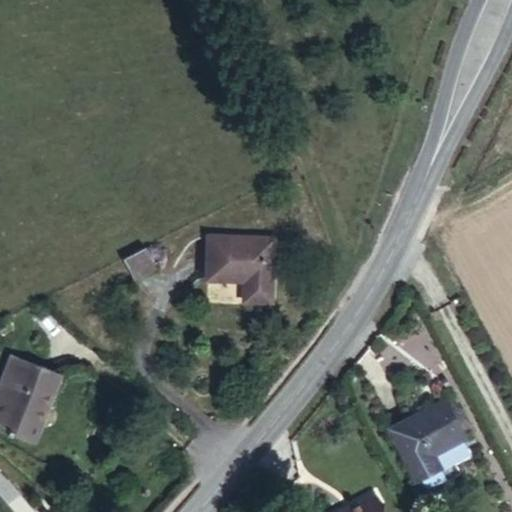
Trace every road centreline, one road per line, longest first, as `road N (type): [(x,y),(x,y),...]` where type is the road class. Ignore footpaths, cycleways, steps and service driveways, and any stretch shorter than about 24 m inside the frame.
road 1 (tertiary): [(499,0),(433,159),(328,363),(202,511)]
road 2 (track): [(367,287),(250,0)]
road 3 (unknown): [(392,239),(443,291),(511,424)]
